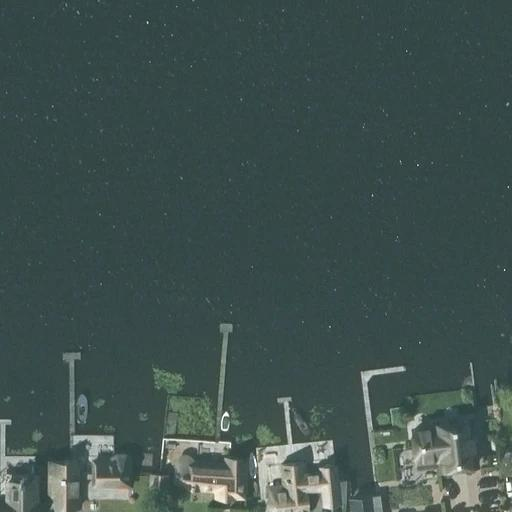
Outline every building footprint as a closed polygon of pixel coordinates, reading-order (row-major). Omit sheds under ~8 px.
[(433,427),(414,430),(414,437),(416,460),(418,460),(419,469),(439,466),(440,472),(479,468),(474,420),(458,422),(457,417),(446,419),(447,423),(433,425),(433,427)] [(223,464),(199,462),(191,461),(189,459),(187,457),(185,456),(181,456),(178,457),(177,459),(175,473),(174,479),(176,482),(184,484),(184,486),(197,489),(198,487),(216,488),(216,498),(245,500),(247,459),(223,457),(223,464)] [(78,474),(78,478),(96,478),(96,484),(118,484),(117,491),(128,491),(129,473),(129,462),(129,459),(124,457),(117,457),(113,460),(113,462),(93,462),(93,470),(96,470),(96,474),(78,474)] [(335,467),(334,465),(321,467),(320,467),(321,475),(304,477),(302,461),(287,462),(289,484),(270,485),(271,494),(269,499),(270,505),(273,510),(294,508),(294,511),(295,511),(307,510),(305,489),(322,487),(324,504),(325,504),(344,502),(346,502),(346,479),(339,480),(336,480),(335,467)] [(51,503),(50,507),(78,508),(78,478),(78,474),(78,462),(64,462),(63,462),(51,462),(51,503)] [(151,490),(158,491),(159,475),(152,474),(151,490)] [(166,475),(159,475),(158,491),(165,491),(166,475)] [(44,511),(45,502),(35,502),(35,480),(7,480),(7,492),(7,502),(0,502),(0,511),(44,511)] [(373,511),(371,495),(351,498),(349,498),(350,511),(373,511)]
